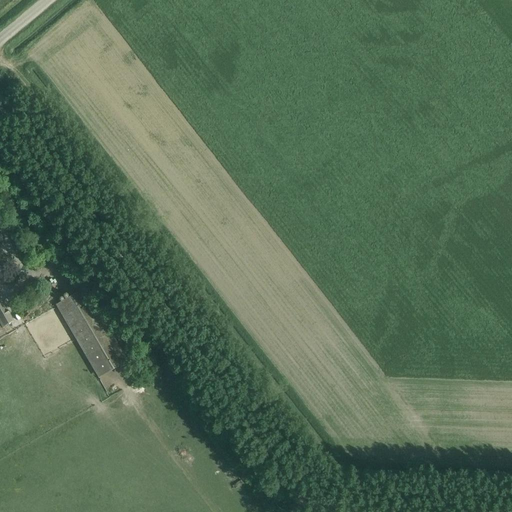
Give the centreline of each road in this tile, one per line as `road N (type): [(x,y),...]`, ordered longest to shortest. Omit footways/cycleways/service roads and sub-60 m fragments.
road 1 (track): [(0,65),(341,488),(511,493)]
road 2 (unclassified): [(342,511),(304,490),(0,102)]
